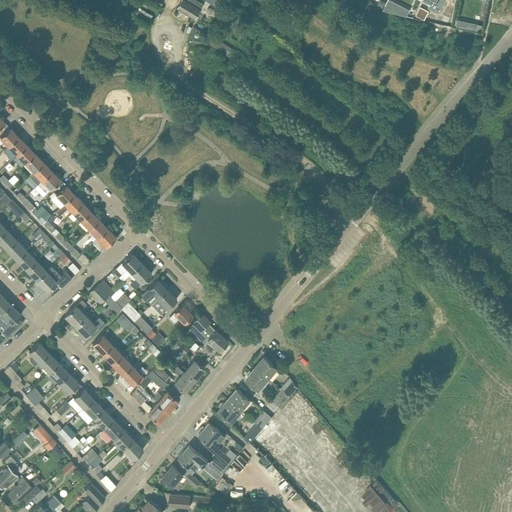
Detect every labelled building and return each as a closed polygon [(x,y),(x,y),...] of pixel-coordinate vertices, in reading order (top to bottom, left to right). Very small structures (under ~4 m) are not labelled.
[(181,0),(177,7),(194,18),(202,5),(194,0),(187,0),(187,2),(184,0),(181,0)] [(380,0),(377,6),(382,9),(385,3),(380,0)] [(391,0),(387,0),(382,10),(390,12),(395,2),(391,0)] [(427,0),(430,2),(427,7),(438,13),(444,0),(427,0)] [(228,12),(237,17),(241,11),(232,5),(228,12)] [(420,7),(415,15),(424,20),(428,11),(420,7)] [(193,27),(189,42),(206,45),(210,36),(193,27)] [(213,38),(209,44),(229,57),(229,56),(233,50),(234,49),(213,37),(213,38)] [(0,136),(8,145),(18,136),(15,133),(10,127),(0,136)] [(8,145),(17,154),(27,145),(22,139),(21,140),(18,136),(8,145)] [(17,154),(25,163),(34,154),(31,151),(32,150),(27,145),(17,154)] [(25,163),(34,172),(44,162),(38,156),(38,157),(34,154),(25,163)] [(30,176),(38,184),(51,171),(48,168),(49,167),(44,162),(34,172),(30,176)] [(38,184),(47,193),(60,179),(55,174),(54,174),(51,171),(38,184)] [(0,177),(0,178),(5,183),(8,180),(3,174),(0,177)] [(8,180),(5,183),(9,188),(13,184),(8,180)] [(66,185),(56,194),(64,202),(74,194),(70,191),(71,190),(66,185)] [(439,185),(434,191),(438,194),(443,189),(439,185)] [(17,195),(21,200),(25,197),(20,192),(17,195)] [(0,196),(0,207),(1,208),(11,199),(4,193),(0,196)] [(68,207),(72,212),(83,202),(77,197),(74,194),(56,212),(59,216),(68,207)] [(26,205),(32,212),(36,209),(30,202),(25,197),(21,200),(26,205)] [(12,199),(7,203),(12,209),(10,210),(18,217),(20,215),(20,216),(24,212),(20,207),(12,199)] [(77,224),(81,221),(90,211),(87,208),(88,207),(83,202),(72,212),(77,217),(74,220),(77,224)] [(85,225),(89,229),(99,219),(94,214),(93,215),(90,211),(81,221),(85,225)] [(24,212),(20,216),(25,221),(29,217),(24,212)] [(42,215),(38,218),(43,224),(47,220),(42,215)] [(43,224),(48,229),(52,232),(55,229),(49,223),(51,221),(49,219),(47,220),(43,224)] [(89,229),(97,238),(107,228),(104,225),(99,219),(89,229)] [(107,228),(97,238),(93,242),(101,251),(116,237),(111,231),(110,232),(107,228)] [(0,235),(0,242),(7,249),(16,240),(6,229),(0,235)] [(40,229),(32,237),(36,241),(40,237),(44,233),(40,229)] [(55,236),(60,241),(64,237),(59,232),(55,236)] [(44,233),(40,237),(45,241),(49,238),(44,233)] [(64,237),(60,241),(68,249),(73,245),(69,242),(68,242),(64,237)] [(7,249),(17,260),(26,250),(16,240),(7,249)] [(17,260),(27,270),(36,260),(40,257),(30,247),(27,250),(26,250),(17,260)] [(55,252),(60,258),(64,253),(59,248),(55,252)] [(72,253),(77,258),(80,254),(77,251),(76,249),(72,253)] [(77,258),(78,259),(85,266),(90,260),(84,253),(83,252),(80,254),(77,258)] [(64,253),(60,258),(59,258),(64,263),(69,259),(64,253)] [(129,270),(132,273),(142,263),(132,253),(122,262),(116,268),(111,272),(117,278),(127,268),(129,270)] [(27,270),(37,280),(46,271),(36,260),(27,270)] [(142,263),(132,273),(136,278),(131,284),(135,289),(144,280),(152,273),(142,263)] [(46,271),(37,280),(47,291),(56,282),(61,287),(72,278),(66,272),(61,277),(54,269),(53,270),(50,267),(46,271)] [(152,292),(157,298),(167,289),(157,279),(148,288),(142,294),(146,298),(152,292)] [(98,284),(93,288),(105,301),(105,300),(109,297),(109,296),(98,284)] [(157,298),(152,304),(161,314),(167,308),(170,306),(177,299),(167,289),(157,298)] [(116,302),(121,308),(128,302),(131,299),(125,293),(115,302),(116,302)] [(0,295),(0,315),(11,304),(1,294),(0,295)] [(109,297),(105,300),(111,307),(116,302),(115,302),(110,296),(109,296),(109,297)] [(65,315),(74,325),(85,315),(81,310),(86,304),(82,299),(76,305),(76,304),(65,315)] [(128,302),(121,308),(134,321),(140,315),(140,314),(128,302)] [(11,304),(0,315),(0,320),(2,322),(0,324),(4,329),(1,332),(6,338),(17,328),(12,323),(21,314),(11,304)] [(190,324),(194,320),(190,316),(192,315),(182,305),(174,312),(169,317),(174,322),(179,317),(183,322),(182,324),(186,328),(190,324)] [(194,320),(190,324),(196,330),(198,328),(201,331),(200,332),(207,340),(212,344),(220,350),(228,340),(215,330),(209,323),(210,322),(201,313),(194,320)] [(123,314),(117,319),(121,323),(127,318),(123,314)] [(85,315),(74,325),(85,336),(96,326),(97,328),(104,322),(98,316),(93,322),(85,315)] [(141,328),(146,333),(151,329),(145,323),(141,328)] [(133,324),(129,328),(134,333),(138,329),(133,324)] [(151,339),(152,338),(159,346),(165,339),(158,332),(156,334),(151,329),(146,334),(151,339)] [(92,343),(102,354),(112,344),(102,333),(92,343)] [(144,343),(149,348),(153,345),(148,340),(144,343)] [(178,340),(174,344),(185,354),(188,350),(178,340)] [(30,361),(34,365),(48,352),(39,342),(29,351),(34,357),(30,361)] [(102,354),(112,364),(122,354),(112,344),(102,354)] [(153,345),(149,348),(154,353),(157,356),(161,353),(158,350),(153,345)] [(39,362),(49,371),(58,362),(48,352),(34,365),(35,366),(39,362)] [(112,364),(122,374),(132,365),(122,354),(112,364)] [(264,356),(255,367),(268,378),(277,367),(264,356)] [(182,364),(180,367),(179,367),(195,380),(205,368),(194,359),(187,368),(182,364)] [(58,362),(49,371),(49,372),(59,382),(68,372),(58,362)] [(156,364),(151,369),(165,381),(170,376),(156,364)] [(4,370),(16,383),(21,378),(10,365),(4,370)] [(132,365),(122,374),(132,385),(138,379),(140,381),(144,378),(142,376),(142,375),(132,365)] [(179,367),(177,365),(173,369),(178,374),(179,372),(181,374),(174,383),(185,392),(195,380),(179,367)] [(268,378),(255,367),(246,378),(259,389),(268,378)] [(147,376),(140,383),(144,387),(152,378),(163,388),(167,383),(165,381),(151,369),(146,375),(147,376)] [(68,372),(59,382),(69,392),(72,390),(79,383),(68,372)] [(21,378),(16,383),(21,389),(24,385),(19,380),(22,378),(21,378)] [(293,381),(284,392),(285,393),(289,396),(298,387),(293,381)] [(144,387),(140,383),(135,388),(135,389),(130,394),(148,412),(148,413),(159,422),(168,411),(157,401),(152,407),(144,401),(150,395),(143,388),(144,387)] [(25,395),(34,405),(38,402),(44,397),(35,387),(25,395)] [(73,397),(83,407),(93,398),(83,387),(73,397)] [(237,388),(227,399),(240,410),(250,399),(237,388)] [(281,389),(272,400),(276,404),(285,393),(284,392),(281,389)] [(158,391),(153,397),(157,401),(168,411),(178,400),(170,393),(167,390),(162,395),(158,391)] [(0,398),(0,406),(2,404),(3,405),(12,397),(7,392),(0,398)] [(285,393),(276,404),(280,407),(289,396),(285,393)] [(83,407),(77,413),(87,424),(93,418),(103,408),(93,398),(83,407)] [(240,410),(227,399),(219,410),(231,420),(240,410)] [(65,401),(56,409),(61,415),(71,405),(66,400),(65,401)] [(34,405),(38,410),(47,418),(50,414),(38,402),(34,405)] [(9,413),(14,418),(23,410),(18,405),(9,413)] [(93,418),(103,428),(113,419),(103,408),(93,418)] [(253,422),(261,428),(271,417),(263,410),(253,422)] [(62,428),(58,431),(62,436),(66,433),(64,431),(74,423),(71,419),(62,428)] [(103,428),(113,438),(123,429),(113,419),(103,428)] [(202,426),(198,430),(199,432),(199,433),(206,440),(210,443),(214,437),(220,442),(226,436),(216,428),(209,421),(204,427),(203,426),(202,426)] [(53,426),(58,431),(62,428),(57,422),(53,426)] [(45,444),(44,445),(48,450),(57,442),(52,437),(40,424),(33,430),(45,444)] [(113,438),(124,449),(133,439),(123,429),(113,438)] [(68,442),(77,453),(81,449),(75,442),(80,437),(77,434),(68,442)] [(133,439),(124,449),(133,459),(143,449),(133,439)] [(4,460),(4,461),(7,464),(0,469),(0,484),(2,487),(16,474),(11,469),(18,463),(8,452),(11,449),(6,444),(5,445),(3,443),(0,445),(0,449),(0,456),(1,458),(2,457),(4,460)] [(190,467),(194,470),(199,465),(202,467),(207,461),(197,451),(189,445),(179,457),(182,460),(186,463),(189,466),(189,465),(190,467)] [(209,450),(226,464),(231,459),(214,445),(209,450)] [(84,456),(88,462),(97,453),(93,448),(85,454),(84,456)] [(81,458),(84,456),(85,454),(81,449),(77,453),(81,458)] [(97,453),(88,462),(93,467),(92,469),(96,474),(100,470),(102,468),(98,463),(102,459),(98,454),(97,453)] [(210,462),(219,471),(225,464),(215,456),(210,462)] [(182,460),(179,463),(190,473),(191,474),(194,470),(190,467),(189,466),(186,463),(182,460)] [(61,469),(67,475),(76,466),(70,461),(61,469)] [(107,465),(96,475),(100,479),(111,491),(116,486),(115,486),(106,475),(105,476),(103,474),(110,468),(107,465)] [(162,476),(173,486),(174,485),(179,489),(183,484),(178,480),(183,474),(172,465),(171,465),(172,466),(168,470),(167,470),(162,476)] [(186,478),(195,486),(200,481),(191,474),(190,473),(186,478)] [(19,483),(8,493),(17,503),(22,498),(26,502),(40,489),(36,485),(32,488),(22,477),(17,481),(19,483)] [(84,490),(89,495),(98,505),(105,498),(91,483),(84,490)] [(42,488),(31,498),(35,502),(46,492),(42,488)] [(29,511),(47,511),(49,510),(50,511),(56,505),(60,501),(54,494),(44,504),(41,501),(29,511)] [(169,506),(189,507),(189,501),(210,502),(210,497),(170,494),(169,506)] [(92,511),(99,505),(98,505),(89,495),(80,505),(87,511),(92,511)] [(161,511),(163,511),(149,499),(143,506),(141,504),(134,511),(161,511)]
